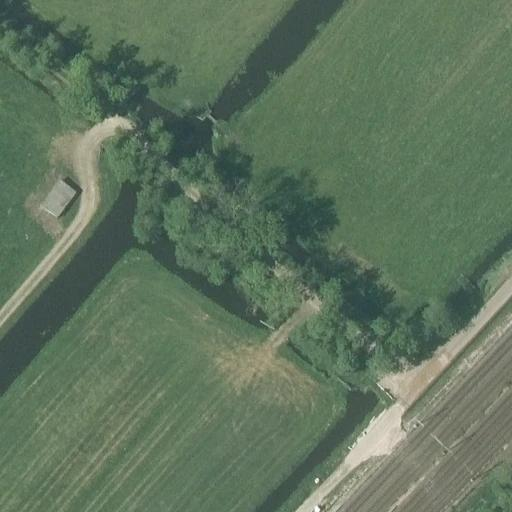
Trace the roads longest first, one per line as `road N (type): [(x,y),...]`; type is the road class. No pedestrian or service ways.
road 1 (track): [(417,386),(110,119),(0,35)]
road 2 (track): [(110,119),(82,160),(90,201),(0,321)]
road 3 (track): [(301,511),(401,405)]
